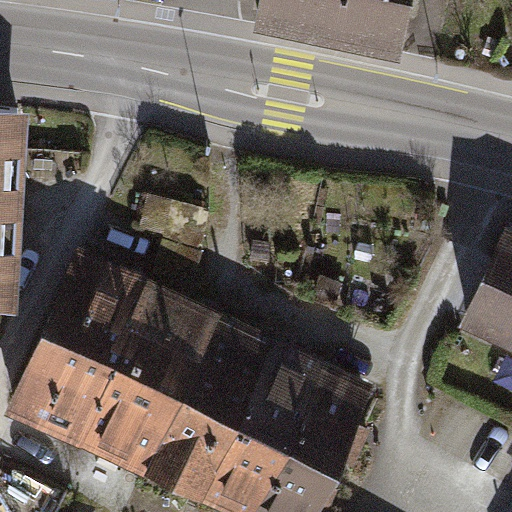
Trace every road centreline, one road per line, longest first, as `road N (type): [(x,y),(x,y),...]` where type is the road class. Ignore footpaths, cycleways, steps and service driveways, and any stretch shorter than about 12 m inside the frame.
road 1 (tertiary): [(511,137),(187,74)]
road 2 (tertiary): [(187,74),(0,44)]
